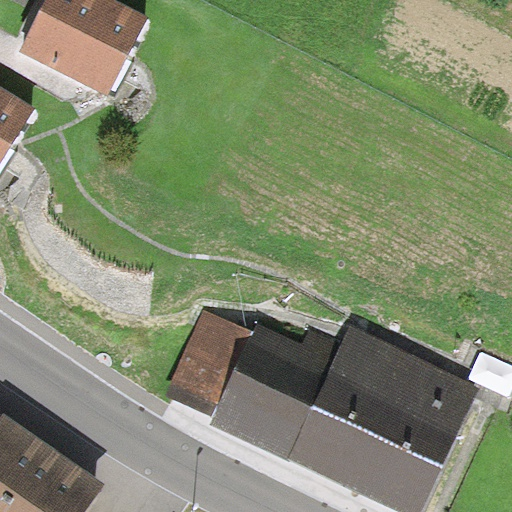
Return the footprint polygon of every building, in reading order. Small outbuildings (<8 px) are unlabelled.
[(108,0),(47,0),(19,56),(109,101),(149,20),(108,0)] [(0,91),(0,171),(36,113),(0,91)] [(215,422),(254,334),(206,311),(165,399),(215,422)] [(334,362),(288,464),(389,511),(424,511),(482,389),(352,327),(334,362)] [(288,464),(334,362),(257,328),(254,334),(215,422),(211,430),(288,464)] [(88,511),(106,487),(4,417),(2,420),(0,418),(0,511),(88,511)]
